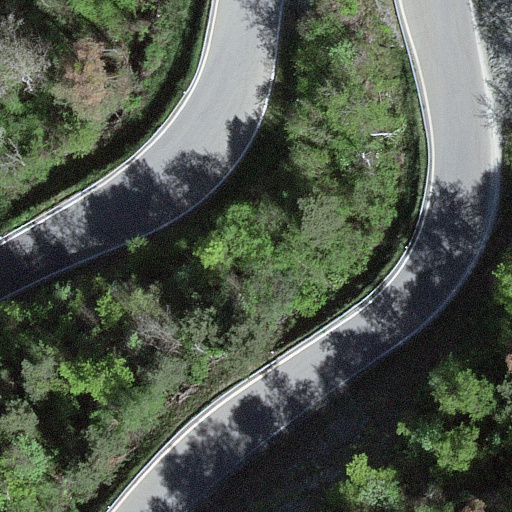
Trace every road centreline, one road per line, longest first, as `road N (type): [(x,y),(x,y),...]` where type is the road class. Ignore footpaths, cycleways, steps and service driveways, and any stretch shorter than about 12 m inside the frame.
road 1 (tertiary): [(143,511),(210,435),(419,288),(455,222),(464,152),(433,0)]
road 2 (tertiary): [(250,0),(227,94),(194,153),(163,186),(0,270)]
